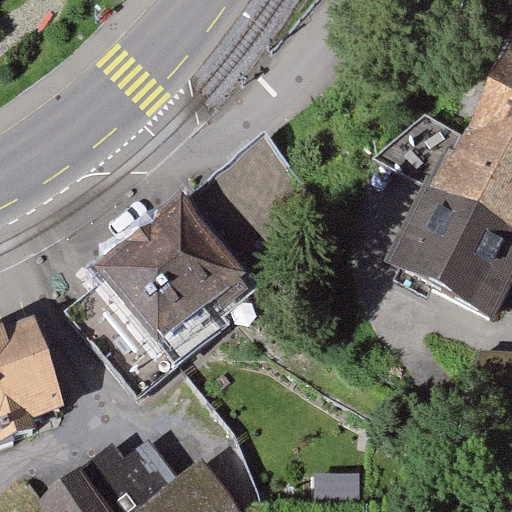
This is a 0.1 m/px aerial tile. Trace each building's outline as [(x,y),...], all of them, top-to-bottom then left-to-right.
[(511,314),(511,76),(414,286),(506,329),(511,314)] [(349,238),(277,154),(80,321),(152,406),(349,238)] [(43,333),(0,348),(0,435),(71,410),(43,333)] [(378,445),(267,450),(269,511),(350,511),(381,511),(378,445)] [(115,455),(43,508),(46,511),(250,511),(209,457),(180,478),(157,447),(131,467),(115,455)]
